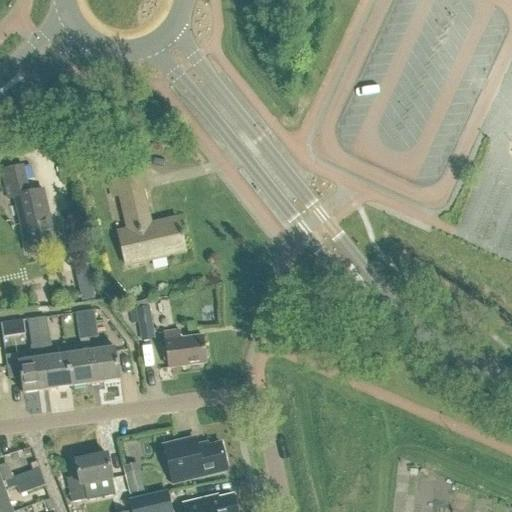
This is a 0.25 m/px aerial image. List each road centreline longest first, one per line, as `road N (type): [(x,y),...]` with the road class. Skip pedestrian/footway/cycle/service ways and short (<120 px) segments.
road 1 (unclassified): [(145,49),(308,239),(390,313)]
road 2 (unclassified): [(390,313),(174,26)]
road 3 (residential): [(0,429),(254,393)]
road 4 (track): [(384,511),(390,460),(406,451),(511,493)]
road 5 (unclassified): [(511,383),(390,313)]
road 6 (residential): [(282,511),(254,393)]
